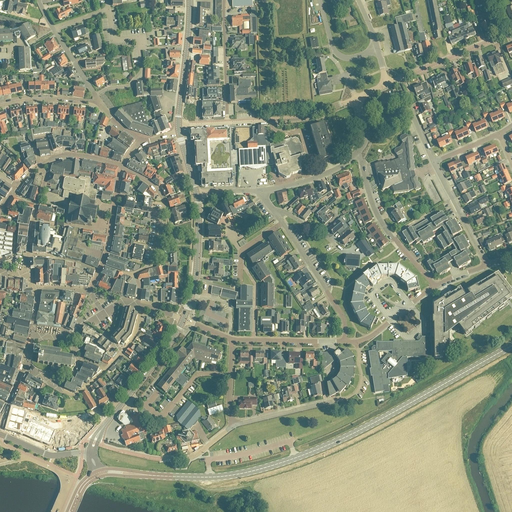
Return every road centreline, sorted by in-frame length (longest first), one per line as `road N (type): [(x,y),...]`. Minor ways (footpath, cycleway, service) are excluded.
road 1 (primary): [(145,475),(226,475),(281,462),(368,425),(511,345)]
road 2 (residential): [(232,424),(354,394),(361,378),(356,341)]
road 3 (residential): [(98,271),(28,256),(42,164)]
road 4 (residential): [(434,286),(378,218),(356,154)]
road 5 (residential): [(344,342),(344,318),(282,222)]
road 6 (residential): [(387,84),(511,31)]
road 7 (residential): [(227,122),(300,119),(355,99)]
road 8 (residential): [(130,394),(158,417),(196,375),(230,374)]
road 9 (tertiary): [(178,125),(189,0)]
road 10 (residential): [(227,122),(223,0)]
